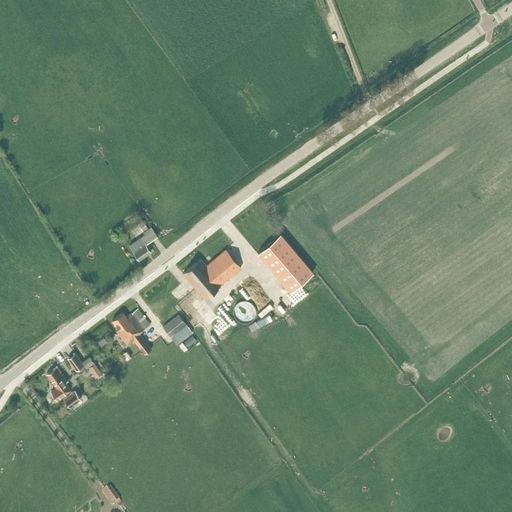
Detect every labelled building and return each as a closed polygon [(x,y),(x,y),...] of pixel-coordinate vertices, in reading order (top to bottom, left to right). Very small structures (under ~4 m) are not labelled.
[(143,220),(138,224),(143,231),(147,227),(143,220)] [(141,238),(129,245),(139,259),(150,251),(145,244),(157,236),(150,226),(143,232),(144,234),(140,237),(141,238)] [(281,234),(258,253),(290,291),(313,272),(281,234)] [(200,258),(183,273),(197,289),(196,289),(204,298),(221,283),(241,267),(225,249),(206,265),(200,258)] [(123,312),(113,320),(120,327),(116,331),(128,345),(134,340),(143,351),(149,346),(140,334),(150,325),(137,309),(127,317),(123,312)] [(178,314),(162,326),(170,336),(181,328),(184,331),(189,327),(178,314)] [(107,341),(105,337),(98,342),(101,346),(107,341)] [(126,350),(122,354),(127,361),(131,357),(126,350)] [(75,352),(67,358),(76,370),(83,364),(75,352)] [(90,356),(83,361),(86,366),(93,361),(90,356)] [(95,362),(89,367),(92,372),(99,367),(95,362)] [(57,365),(46,374),(57,387),(52,391),(58,399),(71,389),(66,382),(68,380),(57,365)] [(75,390),(64,398),(70,407),(81,398),(75,390)] [(103,492),(112,505),(119,500),(110,487),(103,492)]
